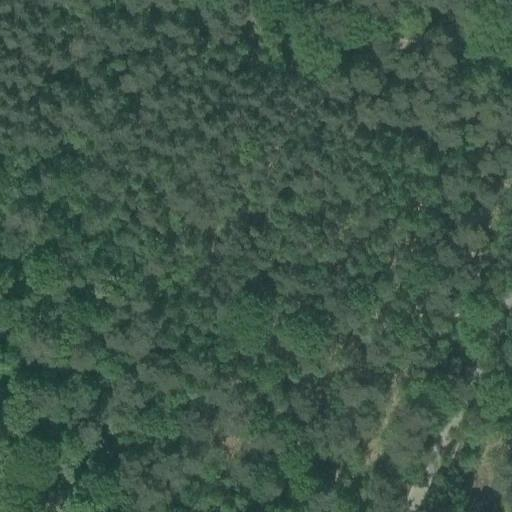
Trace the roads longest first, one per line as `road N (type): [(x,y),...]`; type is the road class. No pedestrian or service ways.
road 1 (track): [(511,63),(467,50),(312,33),(256,0)]
road 2 (unclassified): [(407,511),(511,293)]
